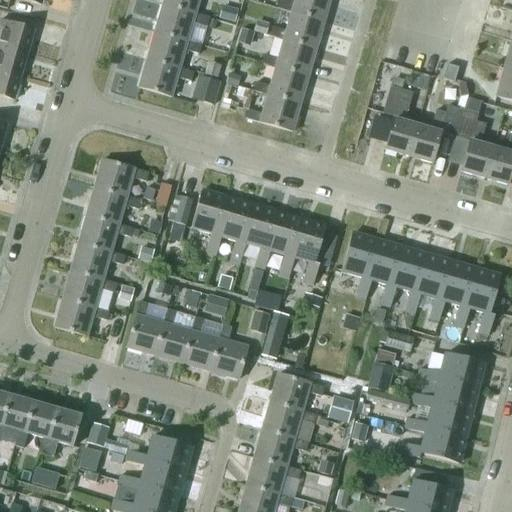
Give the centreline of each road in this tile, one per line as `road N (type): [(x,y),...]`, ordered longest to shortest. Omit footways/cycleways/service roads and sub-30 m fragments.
road 1 (residential): [(511,230),(72,101)]
road 2 (residential): [(206,511),(226,440),(220,410),(4,347)]
road 3 (residential): [(4,347),(72,101)]
